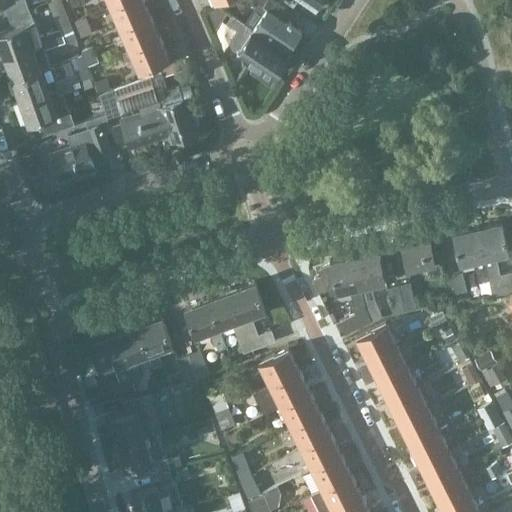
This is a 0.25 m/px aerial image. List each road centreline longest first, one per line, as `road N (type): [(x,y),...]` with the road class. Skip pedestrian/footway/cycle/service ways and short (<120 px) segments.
road 1 (residential): [(0,153),(19,209),(44,226),(246,157)]
road 2 (residential): [(401,511),(273,245)]
road 3 (unclassified): [(273,245),(510,193)]
road 4 (unclassified): [(66,335),(273,245)]
road 5 (residential): [(246,157),(279,125),(359,0)]
road 6 (residential): [(102,511),(66,367),(66,335)]
road 7 (residential): [(246,157),(178,0)]
